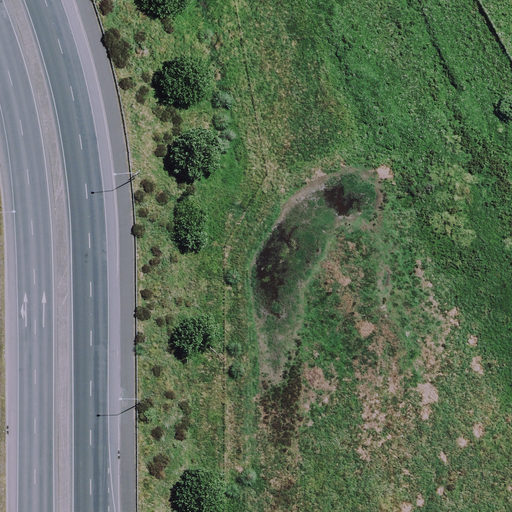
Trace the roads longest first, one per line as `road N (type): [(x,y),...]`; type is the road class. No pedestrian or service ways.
road 1 (secondary): [(44,0),(74,99),(89,225),(92,511)]
road 2 (secondary): [(34,511),(33,230),(0,48)]
